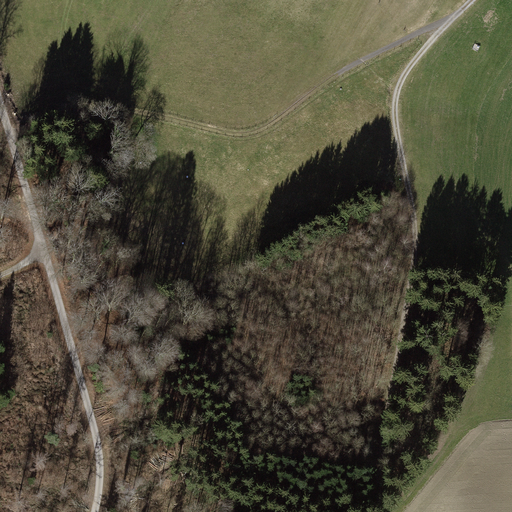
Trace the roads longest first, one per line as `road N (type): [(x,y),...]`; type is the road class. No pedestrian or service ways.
road 1 (track): [(379,511),(415,245),(396,97),(403,74),(470,0)]
road 2 (track): [(9,135),(123,108),(236,133),(269,125),(339,72),(453,17)]
road 3 (track): [(0,107),(95,432),(93,511)]
